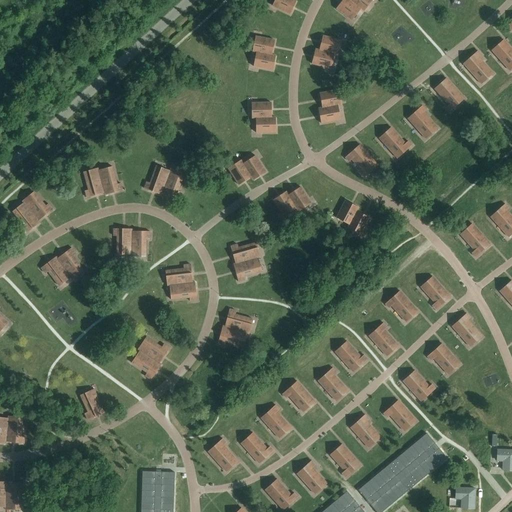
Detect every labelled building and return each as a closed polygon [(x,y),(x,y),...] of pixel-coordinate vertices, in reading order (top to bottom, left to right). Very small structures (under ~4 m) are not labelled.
[(296,1),(294,0),(275,0),(273,5),(272,5),(272,6),(290,14),(290,13),(296,1)] [(363,12),(364,12),(348,0),(343,0),(337,9),(336,9),(351,21),(352,21),(351,20),(360,9),(363,12)] [(348,0),(364,12),(364,11),(363,11),(371,0),(372,0),(348,0)] [(252,51),(276,56),(276,55),(271,54),(274,41),(275,41),(275,40),(274,40),(255,36),(255,37),(256,37),(253,51),(252,51)] [(315,49),(338,55),(341,41),(342,41),(323,36),(322,36),(323,37),(320,50),(315,49)] [(511,50),(503,41),(504,40),(503,40),(491,50),(492,51),(492,50),(510,70),(509,70),(510,71),(511,68),(511,50)] [(338,55),(315,49),(315,50),(316,50),(312,63),(311,64),(312,64),(331,69),(331,68),(330,68),(334,54),(338,55)] [(276,56),(252,51),(257,52),(254,66),(253,66),(273,70),(272,70),(275,56),(276,56)] [(478,51),(463,63),(463,64),(464,63),(481,83),(481,84),(493,74),(493,73),(492,74),(478,58),(481,55),(478,58),(474,54),(477,51),(478,51)] [(446,107),(446,108),(447,107),(449,104),(453,108),(450,111),(449,111),(450,112),(464,99),(464,98),(463,99),(446,79),(446,78),(434,89),(435,89),(435,88),(449,104),(446,107)] [(318,108),(318,109),(342,104),(341,104),(338,90),(339,90),(338,90),(319,93),(319,94),(320,94),(323,108),(318,108)] [(252,118),(275,118),(275,117),(271,117),(271,103),(251,103),(251,104),(252,104),(252,118)] [(342,104),(318,109),(319,109),(321,123),(322,123),(340,120),(340,119),(337,105),(342,105),(342,104)] [(422,106),(422,105),(407,118),(408,119),(409,118),(426,138),(425,139),(426,139),(438,129),(437,128),(437,129),(423,113),(426,110),(426,109),(425,110),(422,113),(419,109),(422,106)] [(113,122),(122,113),(118,110),(109,118),(113,122)] [(275,118),(252,118),(256,118),(256,132),(256,133),(276,133),(276,132),(275,132),(275,118)] [(408,142),(408,141),(405,144),(390,128),(391,128),(391,127),(379,138),(380,138),(397,157),(397,158),(412,145),(411,145),(411,146),(408,148),(405,144),(408,142)] [(345,157),(345,158),(346,157),(348,155),(352,159),(349,161),(348,161),(349,162),(352,159),(366,175),(366,176),(378,165),(377,165),(359,145),(360,145),(359,144),(345,157)] [(240,160),(253,180),(254,180),(253,180),(265,172),(266,172),(265,171),(255,155),(255,156),(243,164),(241,160),(240,160)] [(253,180),(240,160),(240,161),(229,169),(228,168),(238,184),(239,185),(239,184),(251,177),(253,180)] [(98,168),(105,195),(105,194),(118,191),(122,190),(119,191),(117,185),(121,184),(121,183),(117,184),(112,166),(112,167),(104,169),(105,171),(99,172),(98,168)] [(161,195),(171,169),(170,169),(169,172),(163,170),(164,169),(157,167),(157,166),(156,166),(150,183),(146,182),(150,183),(148,189),(144,188),(144,189),(148,190),(148,189),(161,194),(161,195)] [(104,192),(104,195),(105,195),(98,168),(97,168),(98,170),(92,172),(92,170),(84,172),(83,172),(88,190),(85,191),(88,190),(90,196),(87,197),(87,198),(91,197),(91,196),(104,192)] [(161,195),(162,192),(175,197),(175,198),(179,199),(176,197),(178,191),(181,193),(181,192),(178,191),(184,174),(184,173),(184,174),(176,171),(176,173),(170,171),(171,169),(161,195)] [(288,195),(287,193),(286,191),(286,192),(298,212),(299,211),(298,211),(310,203),(311,204),(311,203),(300,187),(300,188),(288,195)] [(40,222),(38,220),(49,212),(53,209),(52,209),(50,211),(46,206),(48,204),(45,206),(34,192),(33,192),(34,192),(28,197),(29,198),(24,202),(23,201),(22,201),(40,222)] [(298,212),(286,192),(285,192),(286,192),(274,200),(274,199),(273,200),(274,201),(274,200),(284,216),(284,215),(296,208),(298,212)] [(347,228),(359,207),(358,207),(358,208),(346,201),(345,200),(345,201),(336,218),(337,218),(349,224),(347,228)] [(40,223),(40,222),(22,201),(25,204),(20,208),(19,207),(13,212),(13,211),(12,212),(24,226),(21,228),(21,229),(24,226),(28,231),(25,234),(26,234),(29,231),(39,222),(40,223)] [(505,205),(505,204),(490,217),(491,217),(509,236),(508,237),(509,237),(511,234),(511,218),(505,211),(509,208),(508,208),(505,211),(502,207),(504,204),(505,205)] [(357,212),(358,209),(359,208),(359,207),(347,228),(348,229),(348,228),(360,235),(361,235),(370,218),(369,218),(357,212)] [(476,256),(475,257),(476,257),(490,244),(489,244),(472,225),(472,224),(460,234),(460,235),(461,234),(475,250),(472,253),(473,253),(472,252),(475,250),(479,254),(476,257),(476,256)] [(131,257),(132,229),(131,229),(131,230),(118,229),(113,229),(117,229),(117,236),(113,236),(117,236),(117,254),(125,254),(125,253),(131,253),(131,257)] [(132,229),(131,257),(132,257),(132,255),(138,255),(138,256),(145,256),(145,257),(146,257),(146,239),(150,239),(150,238),(146,238),(146,232),(150,232),(150,231),(146,231),(146,232),(132,232),(132,229)] [(233,264),(260,257),(260,256),(258,257),(257,251),(258,251),(256,243),(238,248),(237,244),(238,248),(232,250),(231,246),(230,246),(232,250),(236,263),(233,264)] [(56,257),(72,279),(71,278),(76,274),(77,275),(83,270),(83,271),(84,271),(73,256),(76,254),(76,253),(73,255),(69,250),(72,248),(71,248),(68,250),(68,251),(58,259),(56,257)] [(72,279),(56,257),(55,257),(56,258),(45,266),(44,265),(41,268),(44,266),(48,271),(45,273),(45,274),(48,271),(59,286),(60,286),(59,285),(65,281),(65,280),(70,276),(72,279)] [(260,257),(233,264),(233,265),(234,264),(238,278),(237,278),(238,282),(239,282),(238,278),(244,276),(245,280),(244,276),(262,271),(261,271),(259,264),(258,264),(256,258),(260,257)] [(195,282),(194,282),(192,282),(190,269),(191,269),(190,264),(190,268),(184,269),(184,265),(183,265),(184,269),(165,271),(166,271),(167,279),(168,279),(169,285),(167,285),(195,282)] [(432,305),(432,306),(433,305),(436,302),(439,307),(436,309),(436,310),(451,297),(450,296),(449,297),(432,277),(433,277),(432,276),(420,287),(421,287),(435,302),(432,305)] [(511,282),(511,281),(511,280),(499,291),(500,291),(511,303),(511,282)] [(195,282),(167,285),(167,286),(171,285),(172,291),(171,291),(171,299),(171,300),(189,297),(190,301),(190,297),(196,297),(196,300),(197,300),(196,296),(194,283),(195,282)] [(385,304),(386,304),(386,303),(388,301),(392,305),(389,307),(388,308),(389,308),(392,305),(406,321),(406,322),(418,311),(417,311),(417,312),(399,292),(400,291),(385,304)] [(58,306),(49,315),(56,323),(66,315),(58,306)] [(223,326),(222,326),(249,333),(248,333),(249,327),(250,327),(252,320),(253,320),(253,319),(235,315),(236,311),(235,314),(229,313),(230,309),(229,309),(228,313),(229,313),(225,327),(223,326)] [(466,314),(467,314),(466,313),(452,326),(452,327),(453,326),(470,346),(469,346),(470,347),(482,336),(481,336),(467,321),(470,318),(470,317),(469,318),(470,318),(467,320),(463,316),(466,314)] [(0,328),(1,327),(2,328),(7,323),(8,323),(0,315),(0,328)] [(383,324),(384,323),(383,323),(369,336),(370,335),(387,355),(386,356),(387,356),(399,346),(398,345),(398,346),(384,330),(387,327),(386,327),(384,330),(380,326),(383,323),(383,324)] [(249,333),(222,326),(223,327),(219,340),(218,344),(219,340),(225,342),(224,345),(225,346),(226,342),(243,347),(244,346),(243,346),(245,339),(244,338),(245,333),(249,334),(249,333)] [(161,364),(159,363),(167,351),(167,352),(169,348),(167,351),(162,347),(164,344),(163,344),(161,347),(146,337),(146,338),(142,344),(143,345),(140,350),(138,349),(161,365),(161,364)] [(364,356),(364,355),(360,358),(346,342),(347,341),(335,352),(336,351),(353,371),(353,372),(368,359),(367,359),(367,360),(364,362),(361,358),(363,355),(364,356)] [(427,356),(427,357),(428,356),(430,353),(434,358),(431,360),(431,361),(434,358),(448,373),(448,374),(460,364),(460,363),(459,364),(441,344),(442,344),(442,343),(427,356)] [(161,365),(138,349),(141,351),(138,356),(137,356),(133,362),(132,362),(147,373),(145,376),(147,373),(153,376),(150,379),(151,380),(153,376),(160,364),(161,365)] [(332,369),(333,368),(318,381),(319,380),(336,400),(336,401),(348,391),(348,390),(347,391),(333,375),(336,372),(333,375),(329,371),(332,368),(332,369)] [(432,385),(432,384),(428,387),(414,371),(415,371),(414,370),(403,381),(404,381),(421,400),(420,401),(421,401),(436,388),(435,388),(435,389),(432,391),(428,387),(431,385),(432,385)] [(282,394),(283,394),(286,391),(289,395),(287,398),(286,397),(286,398),(290,395),(304,411),(303,412),(315,402),(315,401),(314,402),(297,382),(297,381),(282,394)] [(91,418),(87,419),(87,420),(91,418),(91,417),(103,412),(104,412),(94,389),(93,389),(94,391),(88,394),(88,392),(81,395),(80,395),(88,412),(84,413),(85,414),(88,412),(91,418)] [(383,413),(384,413),(387,410),(390,414),(388,417),(387,417),(391,414),(405,430),(404,431),(416,421),(416,420),(415,421),(398,401),(398,400),(383,413)] [(275,406),(276,405),(275,405),(261,418),(262,418),(279,437),(279,438),(291,428),(291,427),(290,428),(276,412),(279,409),(279,410),(276,412),(272,408),(275,405),(275,406)] [(365,415),(365,414),(350,427),(351,428),(351,427),(369,447),(368,447),(369,448),(380,437),(379,438),(365,422),(369,419),(368,418),(368,419),(365,422),(362,417),(364,415),(365,415)] [(5,444),(6,444),(9,416),(8,416),(8,420),(2,419),(2,418),(0,417),(0,442),(5,443),(5,444)] [(9,416),(6,444),(6,441),(20,442),(20,443),(24,444),(24,443),(20,443),(21,436),(25,437),(25,436),(21,436),(23,418),(22,418),(15,417),(15,419),(9,418),(9,416)] [(270,447),(270,446),(266,449),(252,434),(253,433),(253,432),(241,443),(241,444),(242,443),(259,463),(259,464),(274,451),(273,450),(273,451),(270,454),(267,449),(269,447),(270,447)] [(427,433),(358,490),(376,511),(381,511),(447,458),(427,433)] [(222,439),(223,439),(222,438),(208,451),(208,452),(209,451),(226,471),(226,472),(238,461),(237,462),(223,446),(226,443),(226,442),(225,443),(226,443),(223,446),(219,441),(222,439)] [(346,477),(345,477),(346,477),(360,465),(360,464),(359,465),(341,445),(342,444),(330,454),(330,455),(331,454),(345,470),(342,473),(342,474),(342,473),(345,470),(349,474),(346,477)] [(503,461),(503,470),(511,470),(511,450),(497,450),(497,461),(503,461)] [(311,461),(312,461),(311,460),(297,473),(297,474),(298,473),(315,493),(315,494),(327,484),(326,483),(326,484),(312,468),(315,465),(315,464),(314,465),(312,468),(308,464),(311,461)] [(173,511),(175,472),(142,471),(140,511),(173,511)] [(294,494),(294,493),(291,496),(277,480),(277,479),(265,489),(265,490),(266,489),(283,509),(283,510),(298,497),(297,497),(294,500),(291,496),(294,493),(294,494)] [(5,482),(5,510),(6,510),(6,508),(12,508),(12,509),(19,509),(19,510),(20,510),(20,491),(24,491),(20,491),(20,484),(24,484),(19,484),(19,485),(6,485),(6,482),(5,482)] [(461,508),(474,509),(475,489),(456,488),(455,499),(461,499),(461,508)] [(364,511),(347,491),(321,511),(364,511)]
